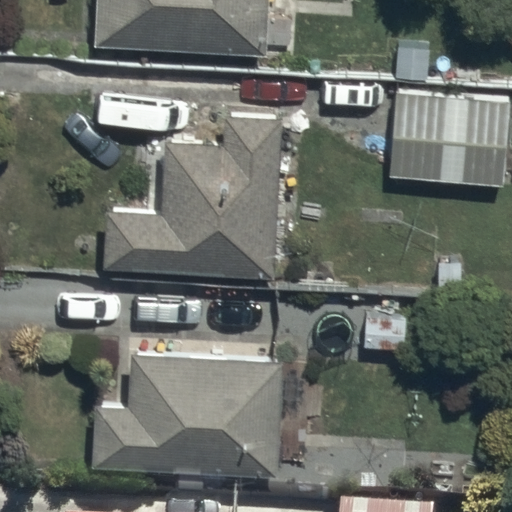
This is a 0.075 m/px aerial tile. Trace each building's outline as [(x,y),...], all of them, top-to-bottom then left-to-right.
[(94,0),(92,47),(268,55),(270,0),(94,0)] [(397,90),(391,176),(502,184),(508,98),(397,90)] [(107,210),(105,269),(275,276),(281,120),(225,118),(224,148),(163,145),(160,212),(107,210)] [(436,265),(386,263),(386,282),(394,282),(393,292),(459,295),(461,263),(436,262),(436,265)] [(97,407),(93,467),(278,477),(284,361),(128,352),(124,409),(97,407)]
